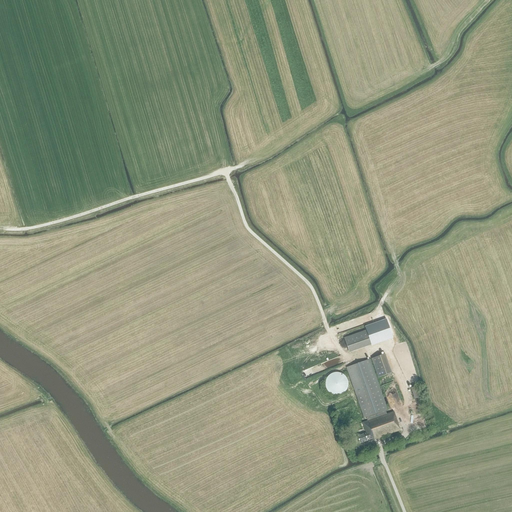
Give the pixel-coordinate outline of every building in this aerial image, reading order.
[(366,330),(344,338),(348,350),(370,342),(366,330)] [(378,378),(392,373),(385,354),(372,359),(378,378)] [(400,430),(394,412),(392,412),(390,408),(387,409),(370,359),(346,367),(364,418),(366,417),(367,421),(362,423),(366,433),(365,434),(357,436),(360,443),(367,441),(373,438),(374,440),(400,430)] [(341,373),(340,373),(339,373),(338,373),(337,372),(335,373),(334,373),(333,373),(332,373),(331,374),(330,374),(330,375),(329,375),(328,376),(328,377),(327,377),(327,378),(326,379),(326,380),(326,381),(325,381),(325,382),(325,383),(325,384),(325,385),(325,386),(326,388),(326,389),(327,390),(327,391),(328,392),(329,392),(329,393),(330,394),(331,394),(332,394),(332,395),(333,395),(334,395),(335,395),(336,396),(337,396),(338,395),(339,395),(340,395),(341,395),(342,394),(343,394),(343,393),(344,393),(345,392),(345,391),(346,391),(346,390),(347,390),(347,389),(347,388),(348,387),(348,386),(348,385),(348,384),(348,383),(348,382),(348,381),(347,380),(347,379),(347,378),(346,378),(346,377),(345,377),(345,376),(344,375),(343,375),(343,374),(342,374),(341,373)] [(414,399),(421,397),(418,385),(411,388),(414,399)]
